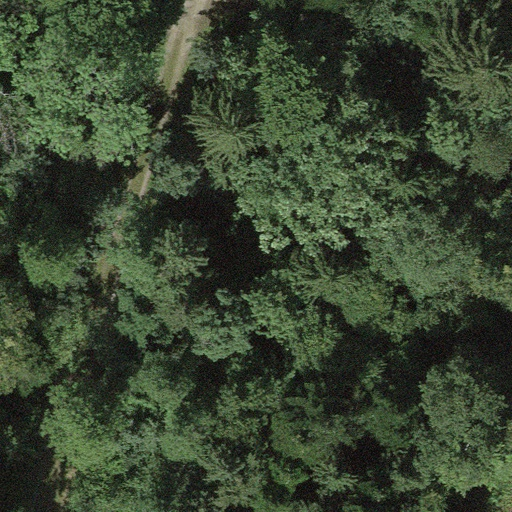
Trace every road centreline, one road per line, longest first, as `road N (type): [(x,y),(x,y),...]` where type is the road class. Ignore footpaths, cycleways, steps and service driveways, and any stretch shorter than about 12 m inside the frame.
road 1 (track): [(197,0),(47,511)]
road 2 (track): [(511,109),(275,0)]
